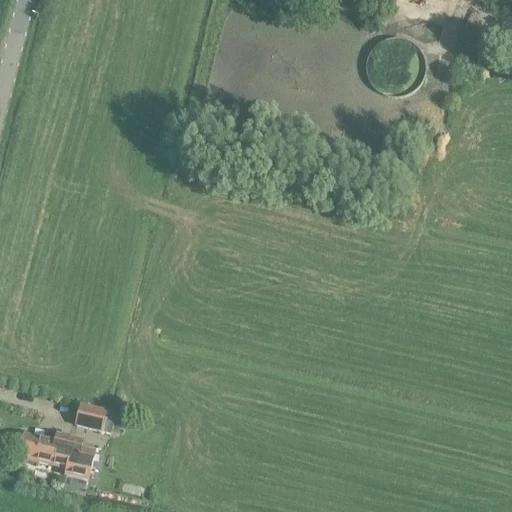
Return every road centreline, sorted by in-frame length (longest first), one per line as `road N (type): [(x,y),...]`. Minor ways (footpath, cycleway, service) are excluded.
road 1 (track): [(374,294),(175,212),(145,359)]
road 2 (track): [(175,212),(107,193),(139,0)]
